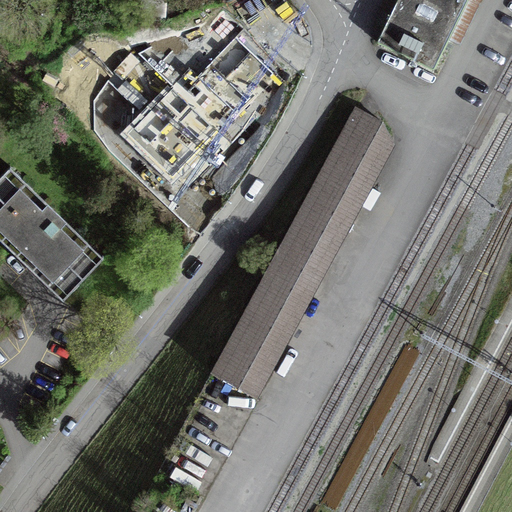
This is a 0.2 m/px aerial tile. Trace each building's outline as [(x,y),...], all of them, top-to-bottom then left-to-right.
[(164,0),(140,0),(140,18),(164,19),(164,0)] [(466,0),(396,0),(375,44),(432,72),(466,0)] [(187,60),(121,129),(173,177),(272,72),(233,36),(200,72),(187,60)] [(389,140),(381,124),(354,110),(211,374),(250,395),(389,140)] [(9,168),(0,177),(0,227),(24,250),(68,293),(102,258),(9,168)]
